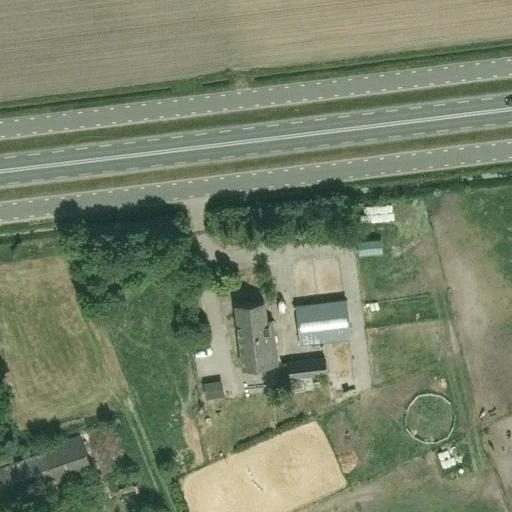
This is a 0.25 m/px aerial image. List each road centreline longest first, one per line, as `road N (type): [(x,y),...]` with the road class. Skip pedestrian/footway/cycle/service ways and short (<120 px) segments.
road 1 (unclassified): [(511,149),(0,211)]
road 2 (primary): [(511,109),(0,171)]
road 3 (unclassified): [(0,127),(511,66)]
